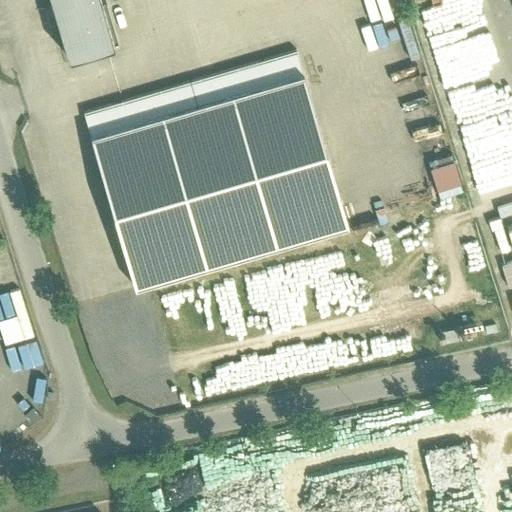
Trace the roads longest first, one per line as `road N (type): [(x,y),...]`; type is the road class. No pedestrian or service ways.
road 1 (residential): [(511,352),(95,436)]
road 2 (residential): [(0,132),(95,436)]
